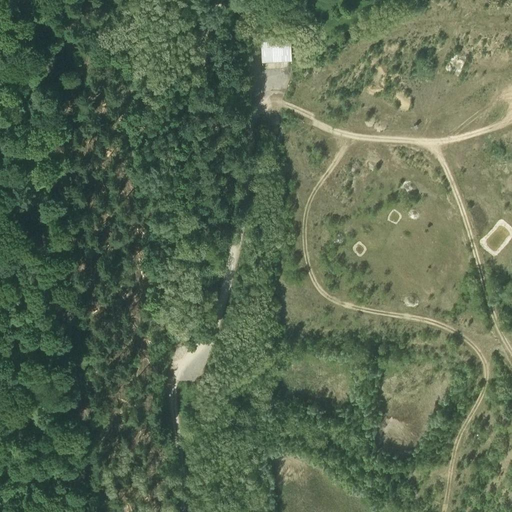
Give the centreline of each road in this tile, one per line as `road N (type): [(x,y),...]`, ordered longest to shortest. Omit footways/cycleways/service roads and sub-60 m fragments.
road 1 (track): [(58,0),(57,215),(81,459),(72,511)]
road 2 (track): [(354,106),(312,180),(314,244),(343,274),(433,291),(482,318),(489,360),(454,436)]
road 3 (track): [(511,311),(453,147),(433,119),(340,104),(262,73)]
road 4 (track): [(228,224),(198,0)]
